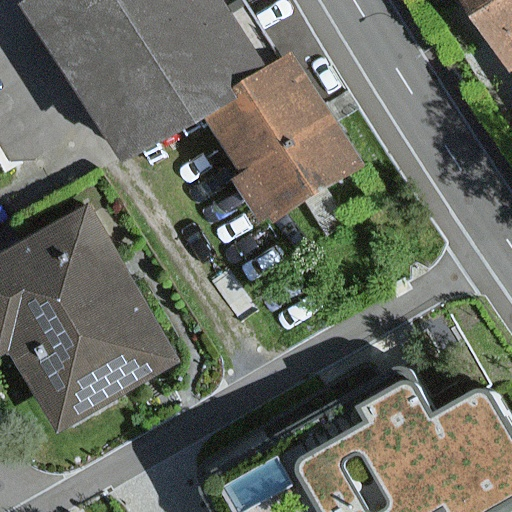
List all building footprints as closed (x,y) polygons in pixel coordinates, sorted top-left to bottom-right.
[(68,0),(33,0),(19,9),(113,158),(195,108),(248,74),(201,0),(75,0),(70,3),(68,0)] [(511,0),(446,0),(511,111),(511,0)] [(248,74),(195,108),(268,221),(309,194),(351,168),(278,55),(248,74)] [(174,368),(89,215),(0,264),(0,338),(20,328),(73,423),(174,368)] [(371,396),(304,449),(353,511),(380,511),(431,472),(371,396)] [(257,511),(234,475),(175,511),(257,511)]
